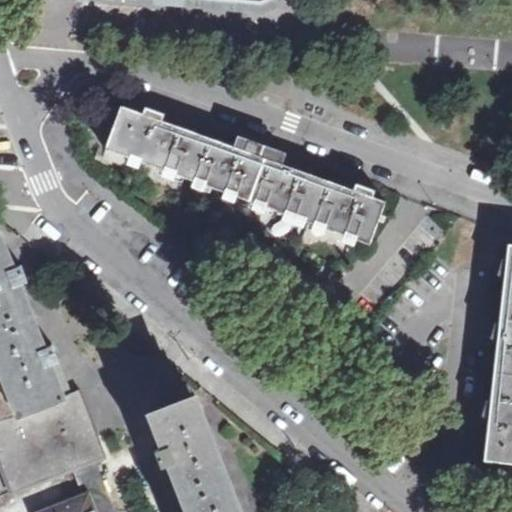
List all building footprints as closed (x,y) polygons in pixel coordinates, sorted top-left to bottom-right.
[(122,106),(107,149),(370,244),(385,202),(357,192),(357,186),(340,181),(336,184),(297,170),(297,165),(280,159),(278,163),(238,149),(237,143),(219,137),(217,141),(177,126),(178,121),(160,116),(157,119),(122,106)] [(0,236),(0,464),(11,492),(12,492),(13,492),(73,469),(95,460),(106,456),(80,389),(71,392),(70,388),(70,385),(69,385),(57,355),(53,344),(44,347),(32,316),(41,313),(25,273),(22,265),(13,268),(0,236)] [(489,417),(485,459),(511,462),(511,244),(509,245),(508,257),(500,257),(497,274),(506,277),(501,321),(492,321),(491,338),(498,340),(492,397),(484,399),(482,415),(489,417)] [(238,511),(194,398),(151,415),(163,447),(154,451),(157,458),(173,499),(182,495),(188,511),(238,511)] [(115,511),(95,460),(73,469),(84,498),(86,497),(91,511),(115,511)] [(0,496),(11,492),(0,464),(0,496)] [(91,511),(86,497),(84,498),(50,511),(91,511)]
